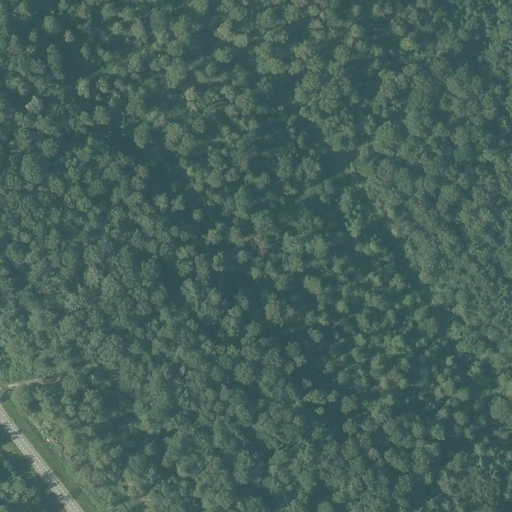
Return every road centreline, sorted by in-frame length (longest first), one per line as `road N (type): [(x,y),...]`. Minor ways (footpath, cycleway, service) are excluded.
road 1 (track): [(0,391),(72,372),(432,82),(511,37)]
road 2 (track): [(183,0),(331,151),(511,436)]
road 3 (tertiary): [(75,511),(0,415)]
